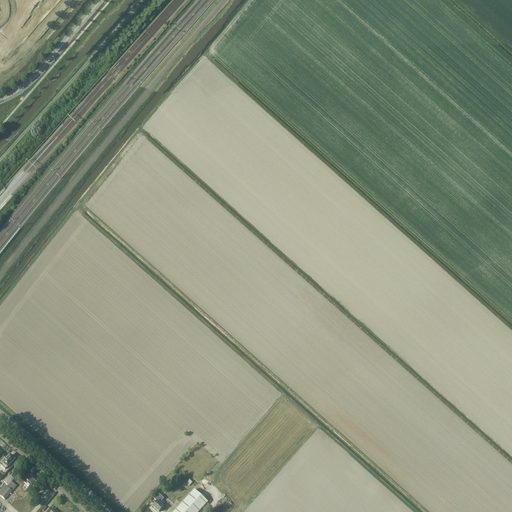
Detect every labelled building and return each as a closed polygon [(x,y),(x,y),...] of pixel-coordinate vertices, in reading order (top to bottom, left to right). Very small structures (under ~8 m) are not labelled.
[(13,459),(14,459),(13,457),(11,456),(10,456),(6,460),(3,457),(0,460),(0,465),(0,466),(1,466),(5,470),(7,468),(14,460),(13,459)] [(10,475),(3,481),(12,490),(17,486),(12,480),(13,478),(10,475)] [(26,480),(28,482),(26,484),(30,487),(32,485),(33,486),(38,481),(31,475),(26,480)] [(6,485),(0,490),(0,494),(5,499),(12,491),(6,485)] [(195,490),(174,511),(199,511),(208,502),(195,490)] [(160,504),(162,501),(164,499),(158,494),(154,499),(157,502),(153,507),(158,511),(159,511),(164,507),(160,504)]
